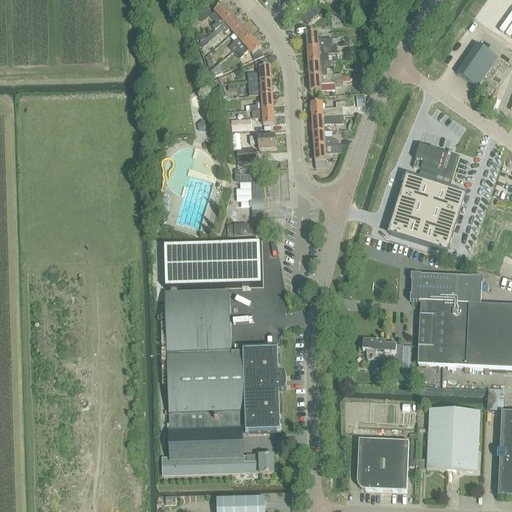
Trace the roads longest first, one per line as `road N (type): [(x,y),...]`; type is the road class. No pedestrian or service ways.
road 1 (unclassified): [(316,511),(314,323),(343,204)]
road 2 (residential): [(343,204),(307,189),(284,55),(246,0)]
road 3 (unclassified): [(343,204),(398,66)]
